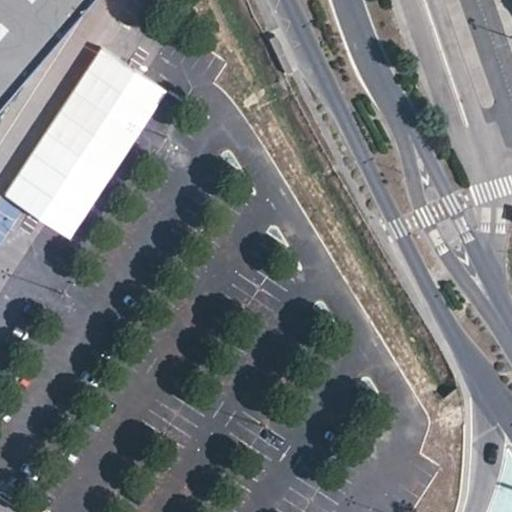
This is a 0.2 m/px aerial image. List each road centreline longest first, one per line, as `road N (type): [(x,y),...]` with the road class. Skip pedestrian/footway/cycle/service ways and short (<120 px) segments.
road 1 (tertiary): [(288,0),(399,226),(479,371),(499,391)]
road 2 (tertiary): [(505,328),(427,215),(395,104)]
road 3 (tertiary): [(505,328),(455,204),(395,104)]
road 4 (unclassified): [(499,391),(478,511)]
